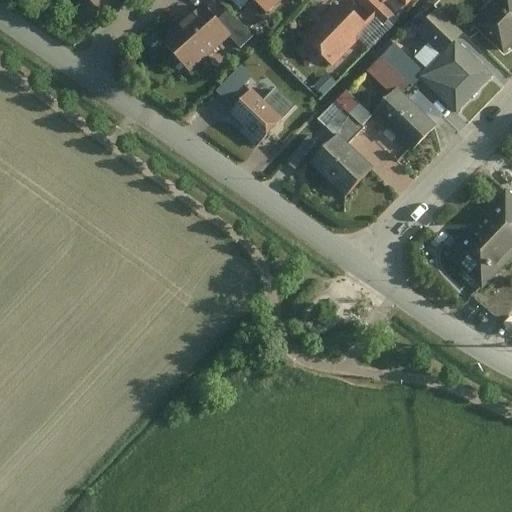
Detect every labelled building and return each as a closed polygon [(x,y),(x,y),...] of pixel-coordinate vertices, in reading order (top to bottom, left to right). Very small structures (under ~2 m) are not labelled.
[(82,0),(95,14),(110,0),(82,0)] [(252,0),(267,14),(281,0),(252,0)] [(511,0),(495,0),(471,25),(500,54),(511,42),(511,0)] [(305,40),(331,66),(366,31),(340,5),(305,40)] [(162,44),(188,72),(229,36),(204,7),(162,44)] [(491,77),(453,43),(432,67),(446,80),(434,92),(458,113),(491,77)] [(327,73),(318,88),(328,94),(337,79),(327,73)] [(397,91),(373,117),(411,151),(434,126),(397,91)] [(281,122),(250,94),(226,120),(257,148),(281,122)] [(309,167),(345,199),(370,172),(334,139),(309,167)] [(511,255),(511,193),(507,189),(444,253),(480,288),(511,255)]
